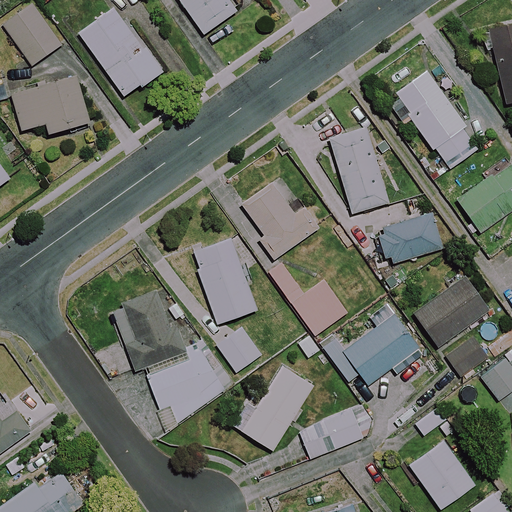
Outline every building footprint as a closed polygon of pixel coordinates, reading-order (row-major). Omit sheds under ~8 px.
[(235,0),(177,0),(203,36),(227,18),(241,8),(235,0)] [(60,46),(30,2),(1,23),(31,66),(60,46)] [(77,35),(123,97),(139,86),(142,90),(166,72),(117,6),(103,16),(77,35)] [(511,103),(511,25),(487,32),(504,105),(511,103)] [(479,150),(426,72),(394,94),(432,150),(436,148),(450,169),(479,150)] [(88,123),(73,76),(8,96),(19,133),(44,125),(48,136),(88,123)] [(387,203),(364,130),(327,141),(350,214),(387,203)] [(511,209),(511,164),(489,181),(487,179),(456,201),(478,233),(511,209)] [(0,186),(9,180),(0,166),(0,186)] [(293,216),(271,184),(241,205),(262,236),(257,239),(273,261),(317,229),(303,209),(293,216)] [(439,249),(428,216),(379,231),(389,265),(439,249)] [(255,311),(229,239),(189,254),(215,325),(255,311)] [(346,313),(323,281),(305,294),(282,260),(267,270),(314,336),(346,313)] [(487,311),(463,277),(408,314),(432,349),(487,311)] [(141,369),(185,346),(172,322),(183,316),(165,281),(120,304),(137,337),(122,344),(136,372),(141,369)] [(358,374),(366,386),(375,379),(381,388),(402,373),(396,364),(418,348),(393,315),(344,351),(335,339),(322,348),(347,382),(358,374)] [(261,356),(241,328),(215,346),(234,374),(261,356)] [(484,359),(467,335),(441,354),(459,378),(484,359)] [(319,352),(310,337),(297,344),(305,359),(319,352)] [(185,346),(141,369),(162,409),(168,406),(175,420),(225,394),(203,352),(191,358),(185,346)] [(511,361),(508,365),(503,359),(472,383),(490,407),(511,389),(511,361)] [(312,386),(281,367),(255,408),(247,403),(232,426),(271,451),(312,386)] [(445,419),(437,407),(413,424),(422,436),(445,419)] [(308,460),(334,450),(362,438),(350,409),(330,418),(296,431),(308,460)] [(0,422),(0,421),(0,452),(30,432),(16,412),(0,422)] [(474,485),(442,441),(407,466),(439,510),(474,485)] [(72,511),(82,506),(60,474),(39,489),(35,483),(0,507),(0,511),(72,511)] [(511,511),(496,491),(468,511),(469,511),(511,511)]
